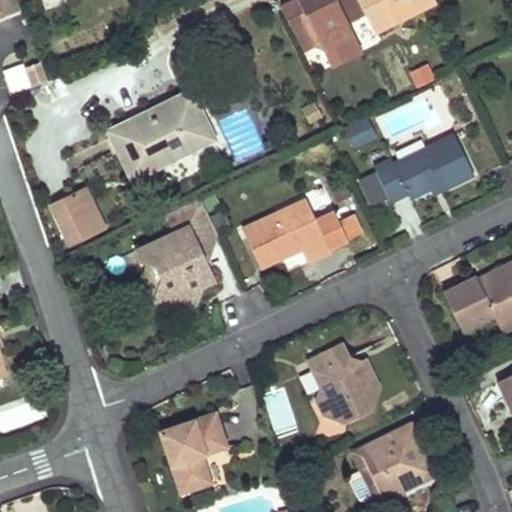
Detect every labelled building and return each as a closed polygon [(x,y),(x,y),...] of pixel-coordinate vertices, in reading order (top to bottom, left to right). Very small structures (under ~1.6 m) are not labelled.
[(0,0),(0,13),(18,6),(15,0),(0,0)] [(338,0),(305,0),(284,11),(305,53),(321,45),(334,69),(365,53),(350,23),(338,0)] [(338,0),(350,23),(369,14),(364,2),(357,5),(354,0),(338,0)] [(354,0),(357,5),(364,2),(369,14),(380,35),(415,17),(407,2),(405,0),(354,0)] [(405,0),(407,2),(415,17),(436,7),(432,0),(405,0)] [(48,81),(41,63),(26,68),(34,86),(48,81)] [(433,79),(426,65),(410,73),(416,87),(433,79)] [(158,163),(209,138),(200,119),(203,117),(191,92),(108,133),(131,180),(160,166),(158,163)] [(322,119),(316,104),(304,110),(310,124),(322,119)] [(371,126),(366,116),(344,127),(352,145),(368,137),(364,130),(371,126)] [(441,191),(472,175),(451,134),(392,164),(389,159),(372,168),(389,202),(404,194),(407,200),(427,190),(437,184),(441,191)] [(87,190),(50,208),(69,247),(106,229),(87,190)] [(177,210),(181,217),(200,208),(197,200),(177,210)] [(304,200),(241,231),(261,269),(282,259),(300,249),(307,262),(330,250),(329,247),(362,231),(354,216),(339,223),(333,212),(314,221),(304,200)] [(211,238),(215,236),(200,208),(181,217),(184,224),(167,232),(129,251),(133,263),(143,266),(146,268),(155,281),(145,299),(151,310),(162,306),(172,301),(190,309),(197,290),(205,269),(204,264),(195,245),(211,238)] [(161,217),(165,225),(181,217),(177,210),(161,217)] [(181,217),(165,225),(167,232),(184,224),(181,217)] [(211,238),(195,245),(204,264),(211,238)] [(511,263),(476,281),(480,288),(511,271),(511,263)] [(137,283),(145,299),(155,281),(146,268),(143,266),(137,283)] [(205,269),(197,290),(213,282),(205,269)] [(461,285),(442,294),(461,333),(495,316),(502,333),(511,328),(511,271),(480,288),(476,281),(475,277),(461,285)] [(348,359),(342,347),(307,364),(320,391),(315,402),(323,418),(348,426),(371,415),(380,390),(373,374),(367,362),(362,365),(350,371),(346,364),(348,359)] [(346,364),(350,371),(362,365),(348,359),(346,364)] [(511,375),(493,385),(510,416),(511,414),(511,375)] [(188,427),(159,436),(179,500),(213,490),(205,465),(200,466),(199,464),(198,461),(200,458),(204,457),(206,460),(228,452),(218,418),(188,427)] [(407,428),(348,457),(358,477),(364,473),(377,498),(398,489),(400,495),(432,480),(423,460),(420,462),(413,449),(416,447),(411,437),(407,428)] [(377,498),(364,473),(358,477),(374,508),(400,495),(398,489),(377,498)]
